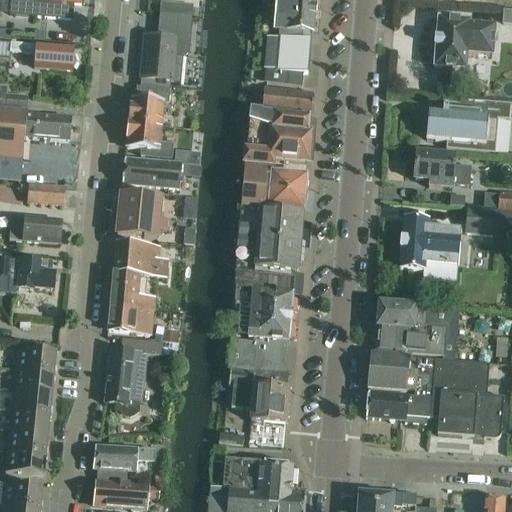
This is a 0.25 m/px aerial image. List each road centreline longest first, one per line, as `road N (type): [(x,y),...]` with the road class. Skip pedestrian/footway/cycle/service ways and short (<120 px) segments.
road 1 (tertiary): [(334,466),(367,0)]
road 2 (residential): [(85,328),(117,0)]
road 3 (residential): [(62,511),(71,430),(83,401),(85,328)]
road 4 (residential): [(334,466),(511,473)]
